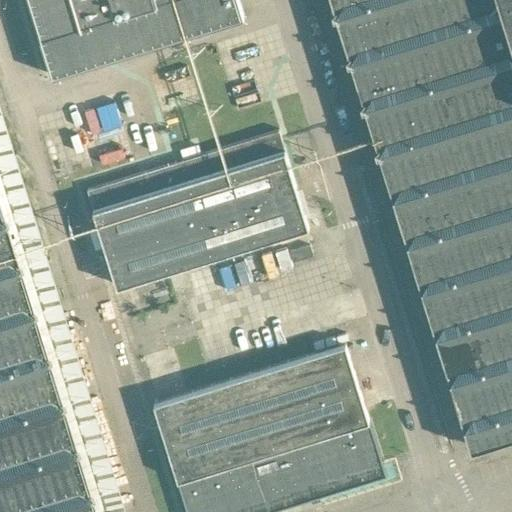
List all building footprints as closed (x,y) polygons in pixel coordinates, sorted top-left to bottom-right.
[(29,0),(53,74),(244,15),(239,0),(29,0)] [(511,0),(333,0),(472,446),(511,433),(511,0)] [(24,141),(0,46),(0,120),(6,145),(24,141)] [(280,128),(89,188),(118,284),(310,224),(280,128)] [(0,511),(95,511),(0,205),(0,511)] [(264,245),(242,254),(249,272),(272,263),(264,245)] [(231,260),(205,266),(209,287),(235,281),(231,260)] [(241,323),(231,326),(236,348),(247,345),(241,323)] [(346,341),(154,402),(188,511),(263,511),(387,473),(346,341)] [(85,389),(101,388),(99,369),(83,370),(85,389)]
